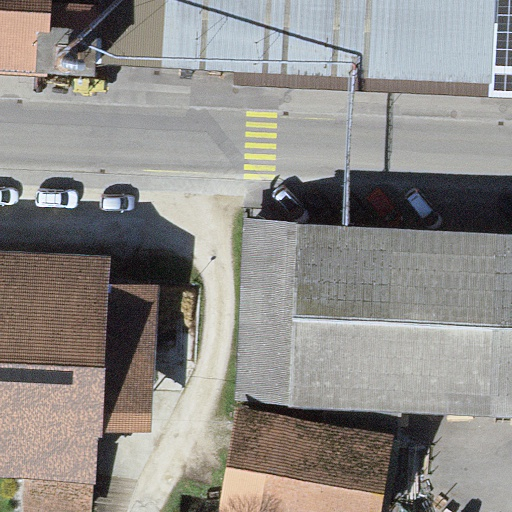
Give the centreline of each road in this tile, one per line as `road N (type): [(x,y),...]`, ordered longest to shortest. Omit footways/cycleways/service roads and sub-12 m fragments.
road 1 (primary): [(511,163),(0,140)]
road 2 (track): [(142,511),(209,354),(210,213)]
